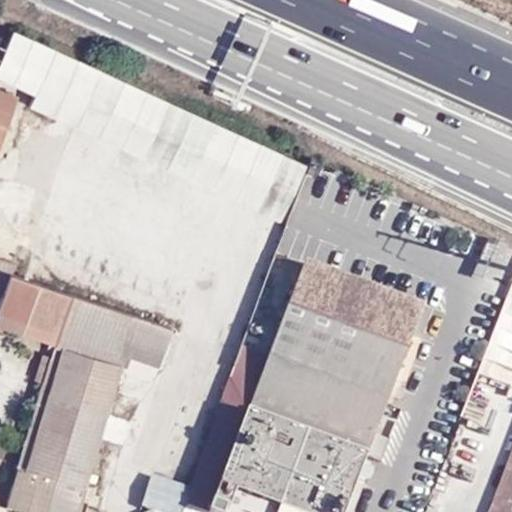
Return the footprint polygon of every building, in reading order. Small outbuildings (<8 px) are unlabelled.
[(0,76),(32,90),(50,46),(11,28),(2,47),(0,45),(0,76)] [(233,172),(282,195),(299,154),(50,46),(36,81),(130,125),(233,172)] [(130,125),(36,81),(26,105),(275,213),(282,195),(233,172),(130,125)] [(0,137),(13,96),(0,91),(0,137)] [(0,261),(0,292),(2,293),(7,277),(10,264),(0,261)] [(267,365),(236,354),(228,378),(378,433),(421,312),(302,268),(267,365)] [(2,293),(0,298),(0,328),(17,334),(20,325),(55,335),(67,297),(7,277),(2,293)] [(55,335),(52,345),(49,357),(40,354),(32,380),(41,382),(5,503),(32,511),(73,511),(120,358),(155,369),(168,329),(67,297),(55,335)] [(20,325),(17,334),(52,345),(55,335),(20,325)] [(228,378),(211,426),(180,511),(181,511),(349,511),(378,433),(228,378)] [(189,473),(209,412),(188,405),(168,466),(189,473)] [(511,449),(489,511),(503,511),(511,489),(511,449)] [(511,511),(511,489),(503,511),(511,511)]
